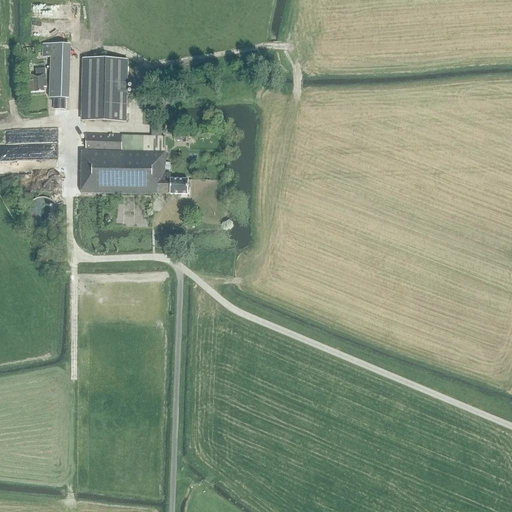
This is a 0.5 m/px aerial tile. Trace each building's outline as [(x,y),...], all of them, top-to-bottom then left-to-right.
[(68,97),(72,97),(72,42),(44,42),(44,56),(52,56),(51,98),(55,98),(55,108),(68,109),(68,97)] [(82,59),(80,121),(126,122),(127,60),(82,59)] [(45,74),(44,74),(44,69),(35,69),(35,74),(30,75),(31,82),(28,83),(29,94),(44,93),(44,89),(46,88),(45,74)] [(182,143),(188,143),(189,135),(174,134),(173,141),(182,141),(182,143)] [(188,196),(188,181),(170,181),(170,175),(164,175),(165,138),(86,136),(85,152),(82,152),(81,194),(152,196),(152,195),(169,195),(169,196),(188,196)] [(38,223),(43,224),(49,222),(54,219),(56,213),(57,207),(55,202),(51,198),(46,196),(40,196),(35,198),(31,201),(29,206),(29,211),(30,216),(33,220),(38,223)]
